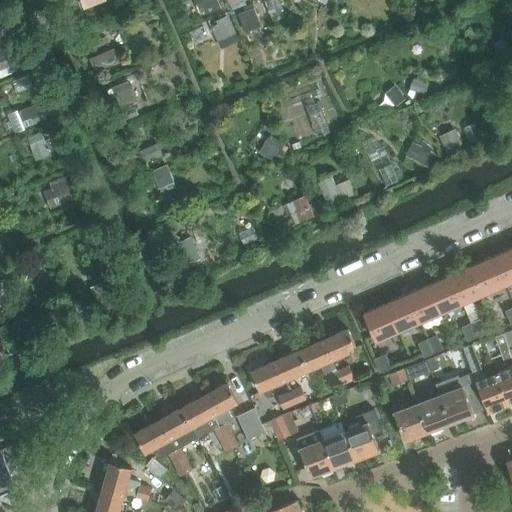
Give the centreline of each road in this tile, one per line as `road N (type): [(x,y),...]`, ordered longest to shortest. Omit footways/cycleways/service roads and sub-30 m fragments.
road 1 (residential): [(42,511),(121,381),(511,214)]
road 2 (residential): [(480,448),(455,446),(335,491),(344,511)]
